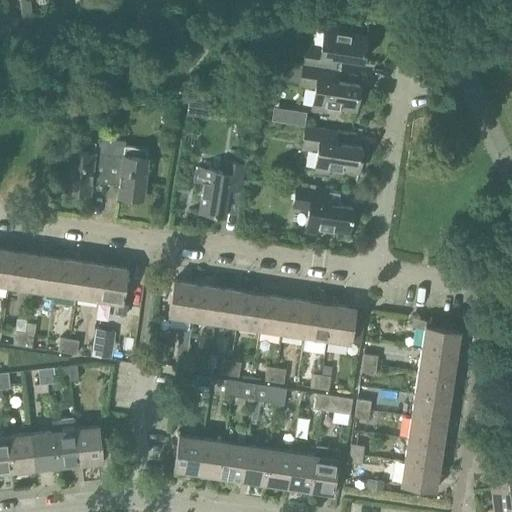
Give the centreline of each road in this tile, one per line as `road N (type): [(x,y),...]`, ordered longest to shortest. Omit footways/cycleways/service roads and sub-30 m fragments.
road 1 (residential): [(373,269),(0,213)]
road 2 (residential): [(453,511),(487,292)]
road 3 (residential): [(404,67),(373,269)]
road 4 (residential): [(124,500),(144,365)]
